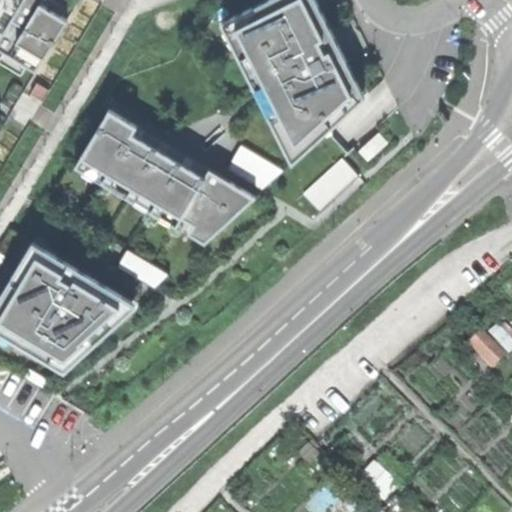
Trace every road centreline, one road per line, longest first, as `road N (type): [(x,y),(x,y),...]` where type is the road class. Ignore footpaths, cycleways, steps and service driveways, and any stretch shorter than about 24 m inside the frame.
road 1 (unclassified): [(403,236),(348,258),(62,506)]
road 2 (secondary): [(98,511),(403,236)]
road 3 (secondary): [(510,93),(403,236)]
road 4 (secondary): [(403,236),(439,221),(511,155)]
